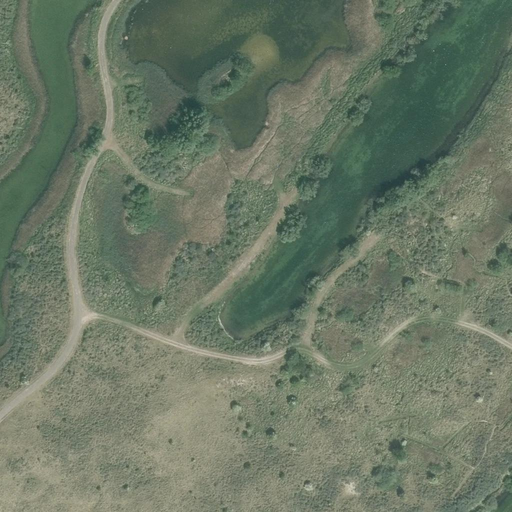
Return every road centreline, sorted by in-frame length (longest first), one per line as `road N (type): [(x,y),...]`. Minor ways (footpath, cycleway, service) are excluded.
road 1 (track): [(123,0),(106,18),(113,134),(77,196),(80,318),(70,354),(0,417)]
road 2 (track): [(511,347),(440,316),(402,327),(371,361),(331,364),(302,349),(240,357),(110,317),(80,318)]
